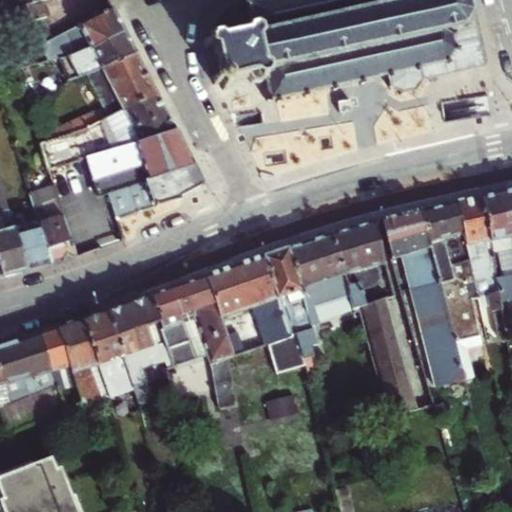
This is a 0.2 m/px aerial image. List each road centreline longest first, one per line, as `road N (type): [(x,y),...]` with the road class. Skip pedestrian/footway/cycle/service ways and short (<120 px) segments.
road 1 (primary): [(248,212),(511,143)]
road 2 (primary): [(0,311),(248,212)]
road 3 (residential): [(185,0),(169,21),(166,48),(248,212)]
